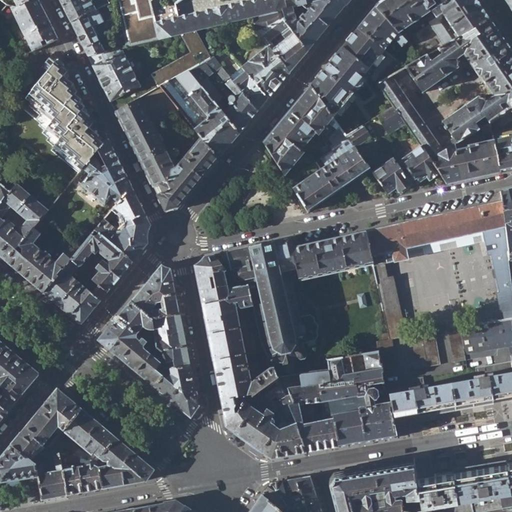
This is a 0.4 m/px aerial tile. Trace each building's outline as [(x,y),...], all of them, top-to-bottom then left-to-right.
[(57,39),(37,0),(30,0),(15,7),(9,6),(32,51),(57,39)] [(97,10),(104,6),(103,2),(93,6),(90,0),(58,0),(70,23),(97,10)] [(178,11),(177,11),(176,6),(176,5),(182,0),(114,0),(123,34),(155,26),(155,25),(179,19),(180,18),(181,17),(182,15),(182,14),(181,12),(180,11),(178,11)] [(254,0),(179,19),(155,25),(155,26),(123,34),(126,48),(181,35),(194,32),(249,18),(276,12),(280,10),(292,8),(296,7),(318,1),(318,0),(338,0),(346,6),(350,0),(254,0)] [(346,6),(338,0),(322,0),(318,1),(296,7),(302,15),(296,20),(292,8),(280,10),(283,23),(307,53),(346,6)] [(385,0),(379,5),(375,9),(398,35),(429,14),(427,11),(419,0),(385,0)] [(419,0),(427,11),(433,7),(431,3),(434,0),(444,0),(447,3),(450,0),(419,0)] [(427,11),(429,14),(431,12),(431,13),(436,10),(447,3),(444,0),(434,0),(431,3),(433,7),(427,11)] [(489,20),(474,0),(450,0),(447,3),(436,10),(431,13),(432,14),(435,18),(431,21),(447,44),(451,41),(437,22),(441,20),(440,18),(443,17),(458,38),(489,20)] [(375,9),(358,29),(384,51),(393,40),(401,48),(406,44),(402,40),(401,38),(398,35),(375,9)] [(87,57),(111,51),(103,35),(106,33),(103,28),(105,27),(97,10),(70,23),(87,57)] [(276,12),(249,18),(253,33),(279,24),(276,12)] [(402,40),(406,44),(420,60),(426,56),(437,50),(447,44),(431,21),(435,18),(432,14),(426,18),(429,22),(405,38),(402,40)] [(511,109),(511,54),(489,20),(458,38),(451,41),(447,44),(437,50),(443,58),(432,65),(426,56),(420,60),(404,69),(422,94),(457,70),(459,64),(456,60),(463,56),(492,98),(486,102),(484,99),(477,98),(442,122),(457,143),(479,130),(474,124),(484,118),(488,124),(489,123),(511,109)] [(307,53),(283,23),(279,24),(253,33),(265,47),(289,75),(307,53)] [(358,29),(331,63),(310,88),(328,113),(333,119),(333,120),(355,94),(352,91),(385,52),(384,51),(358,29)] [(190,51),(151,74),(140,86),(110,102),(116,113),(158,87),(173,79),(186,71),(209,57),(194,32),(181,35),(190,51)] [(265,47),(241,68),(245,73),(268,100),(289,75),(265,47)] [(14,58),(18,62),(23,61),(28,53),(26,48),(19,53),(14,58)] [(87,57),(110,102),(140,86),(123,52),(121,53),(120,49),(111,51),(87,57)] [(51,151),(79,174),(83,169),(102,146),(97,141),(99,138),(89,129),(93,125),(87,120),(89,118),(76,106),(81,101),(75,95),(77,92),(72,87),(74,85),(64,77),(67,73),(62,68),(64,66),(52,56),(44,66),(48,70),(26,97),(31,101),(29,104),(40,113),(36,118),(41,122),(39,124),(44,130),(42,133),(48,138),(46,140),(54,147),(51,151)] [(233,84),(229,79),(212,56),(209,57),(186,71),(240,134),(258,112),(233,84)] [(241,68),(229,79),(233,84),(245,73),(241,68)] [(186,71),(173,79),(206,118),(194,130),(201,139),(219,160),(240,134),(186,71)] [(268,100),(245,73),(233,84),(258,112),(268,100)] [(400,118),(420,147),(430,160),(436,156),(443,152),(390,77),(377,84),(394,108),(400,118)] [(173,79),(158,87),(178,111),(194,130),(206,118),(173,79)] [(158,87),(116,113),(154,189),(155,188),(157,196),(165,212),(172,210),(175,210),(176,210),(178,209),(219,160),(201,139),(175,169),(147,113),(158,107),(164,119),(178,111),(158,87)] [(264,143),(285,177),(287,174),(289,172),(303,154),(301,152),(315,134),(318,137),(328,124),(333,119),(328,113),(310,88),(264,143)] [(384,128),(400,118),(394,108),(377,117),(384,128)] [(511,119),(511,136),(493,141),(500,173),(511,169),(511,109),(489,123),(490,130),(499,124),(501,127),(511,119)] [(333,120),(333,119),(328,124),(336,131),(339,127),(333,120)] [(489,123),(488,124),(481,128),(483,131),(488,133),(491,132),(490,130),(489,123)] [(331,151),(348,140),(345,136),(339,127),(336,131),(331,136),(328,139),(333,146),(329,148),(331,151)] [(362,127),(361,128),(357,130),(345,136),(348,140),(354,148),(354,149),(370,138),(362,127)] [(112,197),(118,203),(131,188),(107,140),(102,146),(83,169),(89,174),(89,178),(83,186),(105,204),(112,197)] [(320,159),(326,167),(354,148),(348,140),(331,151),(320,159)] [(446,184),(500,173),(493,141),(467,147),(467,148),(455,151),(454,145),(443,152),(436,156),(438,164),(433,165),(440,175),(446,184)] [(429,182),(440,175),(433,165),(430,160),(420,147),(398,163),(411,183),(415,180),(417,185),(426,178),(429,182)] [(326,167),(323,169),(339,191),(370,170),(354,149),(354,148),(326,167)] [(398,192),(411,183),(398,163),(395,164),(392,160),(372,174),(388,195),(396,189),(398,192)] [(308,212),(339,191),(323,169),(321,170),(315,162),(313,164),(317,170),(311,174),(313,176),(296,188),(294,185),(296,184),(294,182),(290,185),(308,212)] [(285,177),(288,181),(294,178),(289,172),(287,174),(285,177)] [(0,204),(10,192),(1,184),(0,185),(0,204)] [(43,216),(47,211),(17,185),(10,192),(0,204),(0,257),(5,262),(33,229),(43,216)] [(149,231),(150,226),(131,188),(118,203),(95,230),(133,262),(148,244),(148,243),(148,240),(148,238),(148,235),(149,231)] [(511,189),(501,192),(502,203),(508,252),(507,252),(509,262),(511,261),(511,189)] [(385,229),(365,233),(372,265),(373,267),(406,259),(404,249),(483,232),(488,256),(491,255),(499,293),(496,293),(499,312),(502,312),(504,320),(511,318),(511,288),(510,269),(509,262),(507,252),(508,252),(502,203),(385,229)] [(51,223),(43,216),(33,229),(41,236),(51,223)] [(21,275),(43,293),(69,260),(70,259),(64,254),(56,263),(51,258),(51,255),(54,251),(49,245),(44,252),(35,244),(41,236),(33,229),(5,262),(21,275)] [(95,230),(80,247),(70,259),(69,260),(81,270),(94,255),(95,256),(100,253),(109,261),(107,264),(105,262),(98,267),(99,273),(92,280),(108,293),(133,262),(95,230)] [(280,241),(291,283),(372,265),(365,233),(292,249),(290,239),(280,241)] [(291,283),(280,241),(277,241),(213,256),(225,271),(225,272),(227,272),(236,284),(240,289),(248,288),(256,324),(261,346),(263,361),(267,357),(268,357),(267,360),(265,360),(265,362),(266,361),(267,366),(268,365),(271,368),(274,366),(274,367),(276,366),(275,365),(277,363),(277,364),(281,365),(282,364),(283,367),(282,368),(282,369),(284,369),(284,373),(287,372),(286,374),(288,374),(288,373),(293,372),(294,369),(295,369),(295,368),(294,368),(293,361),(297,359),(299,360),(299,361),(304,360),(306,356),(307,356),(306,350),(303,350),(303,345),(306,344),(308,349),(316,347),(315,341),(318,337),(316,332),(318,329),(317,325),(314,323),(313,318),(309,315),(299,318),(291,283)] [(73,242),(64,254),(70,259),(80,247),(73,242)] [(193,267),(199,295),(227,289),(224,274),(223,273),(225,271),(213,256),(204,258),(202,260),(199,263),(196,265),(193,267)] [(82,325),(108,293),(92,280),(91,280),(86,286),(94,292),(92,295),(72,278),(76,272),(80,275),(82,272),(81,270),(69,260),(43,293),(79,325),(82,325)] [(164,268),(163,267),(162,266),(161,266),(129,303),(151,322),(179,316),(170,270),(169,270),(168,270),(166,269),(165,269),(164,268)] [(391,340),(402,337),(390,278),(376,281),(388,340),(391,340)] [(199,295),(223,414),(234,411),(245,403),(244,397),(253,395),(255,395),(278,380),(277,377),(273,369),(269,369),(255,379),(250,383),(234,302),(236,302),(238,306),(240,308),(246,306),(251,325),(256,324),(248,288),(240,289),(236,284),(234,288),(229,289),(227,291),(227,289),(199,295)] [(98,341),(154,388),(162,378),(157,374),(165,365),(161,354),(155,350),(154,341),(144,343),(141,345),(133,339),(133,334),(140,326),(144,330),(153,332),(151,322),(129,303),(98,341)] [(189,367),(179,316),(151,322),(153,332),(157,331),(159,340),(154,341),(155,350),(161,354),(165,365),(173,364),(175,370),(189,367)] [(511,318),(504,320),(459,328),(464,354),(493,349),(494,355),(511,352),(511,318)] [(459,328),(447,330),(453,363),(465,361),(464,354),(459,328)] [(433,332),(421,334),(422,342),(424,350),(425,359),(427,367),(439,366),(433,332)] [(407,337),(409,345),(422,342),(421,334),(407,337)] [(378,352),(381,375),(396,373),(391,340),(388,340),(376,342),(378,352)] [(39,375),(0,342),(0,388),(2,386),(7,389),(3,395),(0,398),(0,405),(8,413),(39,375)] [(409,345),(410,353),(424,350),(422,342),(409,345)] [(465,361),(492,356),(494,355),(493,349),(464,354),(465,361)] [(410,353),(411,361),(425,359),(424,350),(410,353)] [(319,385),(322,402),(357,396),(358,399),(365,398),(367,407),(359,408),(359,411),(334,415),(335,419),(340,447),(395,437),(391,418),(389,403),(388,404),(388,403),(376,405),(375,401),(377,401),(380,397),(379,390),(378,390),(374,388),(371,388),(371,386),(375,385),(381,385),(382,385),(381,375),(378,352),(363,354),(366,371),(343,375),(340,358),(326,360),(327,370),(330,384),(319,385)] [(511,363),(510,358),(511,357),(511,352),(494,355),(496,365),(511,363)] [(340,358),(343,375),(366,371),(363,354),(340,358)] [(413,370),(427,367),(425,359),(411,361),(413,370)] [(454,408),(511,397),(511,369),(511,363),(496,365),(494,366),(475,369),(477,379),(450,384),(454,408)] [(197,407),(189,367),(175,370),(168,371),(170,375),(166,381),(162,378),(154,388),(190,418),(197,407)] [(277,377),(278,380),(283,393),(288,391),(288,389),(319,385),(330,384),(327,370),(299,373),(299,374),(277,377)] [(390,403),(389,403),(391,418),(454,408),(450,384),(423,389),(421,379),(386,385),(390,403)] [(271,459),(306,453),(286,398),(276,401),(276,405),(284,421),(280,425),(280,430),(277,430),(275,433),(271,431),(275,425),(273,424),(274,421),(273,419),(265,414),(264,415),(256,410),(260,405),(283,393),(278,380),(255,395),(253,395),(244,397),(245,403),(234,411),(223,414),(226,427),(234,433),(234,435),(261,453),(271,459)] [(306,453),(340,447),(335,419),(323,421),(307,424),(306,417),(301,418),(298,404),(322,402),(319,385),(288,389),(288,391),(290,396),(286,398),(306,453)] [(381,385),(375,385),(371,386),(371,388),(374,388),(378,390),(379,390),(380,397),(377,401),(375,401),(376,405),(388,403),(381,385)] [(57,391),(11,446),(36,467),(60,453),(49,445),(48,446),(46,448),(43,445),(51,436),(54,439),(61,431),(62,431),(80,410),(57,391)] [(334,415),(359,411),(359,408),(367,407),(365,398),(358,399),(357,396),(322,402),(324,416),(334,415)] [(115,439),(80,410),(62,431),(61,431),(54,439),(49,445),(60,453),(67,445),(63,440),(67,435),(91,456),(93,454),(95,456),(92,461),(96,462),(99,458),(115,439)] [(153,470),(115,439),(99,458),(103,462),(108,462),(109,465),(97,468),(101,489),(145,481),(153,470)] [(0,483),(36,478),(38,477),(36,467),(11,446),(0,458),(0,483)] [(86,460),(88,456),(78,449),(74,457),(86,460)] [(42,500),(65,496),(62,470),(62,463),(61,454),(60,453),(36,467),(38,477),(42,500)] [(61,454),(62,463),(68,463),(87,464),(88,460),(86,460),(74,457),(61,454)] [(338,511),(409,511),(409,509),(403,510),(401,504),(400,491),(405,490),(405,491),(417,489),(415,478),(412,459),(334,472),(332,476),(330,479),(338,511)] [(506,462),(453,471),(457,494),(510,484),(506,462)] [(65,496),(101,489),(97,468),(90,466),(74,468),(73,466),(71,466),(70,467),(70,469),(62,470),(65,496)] [(401,504),(450,495),(451,503),(458,501),(457,494),(453,471),(415,478),(417,489),(405,491),(405,490),(400,491),(401,504)] [(270,484),(261,496),(279,511),(289,511),(289,510),(293,510),(292,511),(320,511),(309,477),(270,484)] [(510,484),(457,494),(458,501),(499,494),(511,492),(510,484)] [(511,491),(511,492),(499,494),(501,507),(502,509),(511,507),(511,491)] [(430,511),(471,511),(501,507),(499,494),(458,501),(451,503),(429,506),(430,511)] [(279,511),(261,496),(250,511),(279,511)] [(191,511),(185,508),(175,501),(134,509),(134,511),(191,511)]
